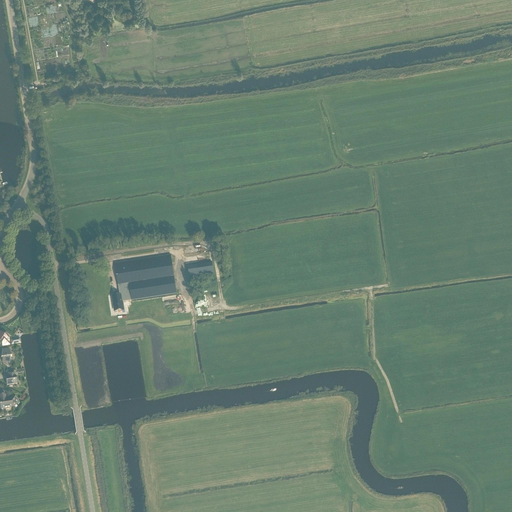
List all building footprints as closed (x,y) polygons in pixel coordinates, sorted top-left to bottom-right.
[(126,297),(125,289),(174,281),(171,255),(115,264),(120,296),(112,297),(114,308),(123,307),(122,298),(126,297)] [(214,274),(212,263),(187,267),(189,277),(214,274)] [(8,335),(4,333),(0,333),(0,340),(1,340),(1,341),(2,347),(9,345),(8,335)] [(10,357),(12,356),(10,353),(10,349),(8,350),(8,349),(2,350),(1,358),(2,358),(2,362),(9,363),(9,365),(10,357)] [(12,384),(17,384),(16,376),(15,377),(14,372),(8,373),(8,378),(6,378),(7,385),(9,385),(12,384)] [(12,397),(9,400),(6,401),(5,395),(0,395),(0,405),(1,409),(5,408),(5,409),(6,410),(7,410),(8,409),(9,408),(13,407),(18,401),(17,400),(17,399),(16,398),(15,398),(14,398),(12,397)]
